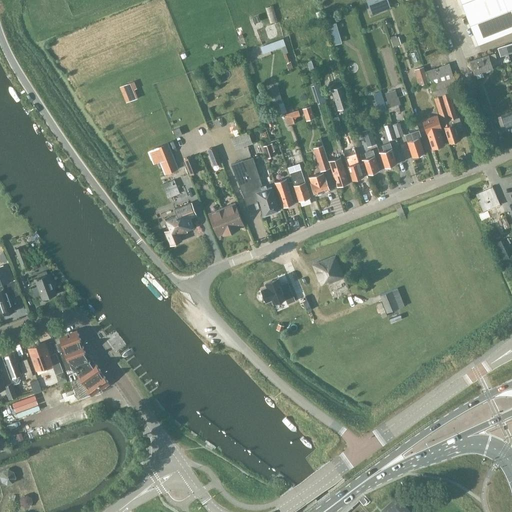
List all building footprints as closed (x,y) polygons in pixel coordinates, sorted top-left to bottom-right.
[(390,6),(387,0),(377,0),(367,4),(371,13),(390,6)] [(511,0),(460,0),(477,43),(511,30),(511,0)] [(336,23),(327,25),(333,45),(341,42),(336,23)] [(398,37),(391,40),(393,47),(401,44),(398,37)] [(505,45),(497,48),(500,56),(508,53),(505,45)] [(474,74),(492,68),(489,60),(496,58),(494,53),(470,61),(474,74)] [(423,67),(414,69),(419,85),(427,82),(423,67)] [(453,77),(429,85),(433,97),(434,97),(449,145),(461,141),(458,131),(463,130),(459,117),(457,118),(449,93),(458,90),(453,77)] [(133,82),(126,85),(129,91),(136,88),(133,82)] [(338,109),(348,106),(342,87),(332,90),(338,109)] [(321,88),(313,91),(317,104),(325,101),(321,88)] [(278,90),(273,92),(277,104),(282,102),(278,90)] [(388,111),(400,108),(398,102),(398,101),(395,91),(383,95),(388,111)] [(511,92),(509,94),(511,102),(511,101),(511,109),(500,115),(496,117),(502,131),(508,129),(507,128),(511,125),(511,92)] [(297,111),(284,115),(287,125),(295,122),(295,119),(296,117),(299,116),(297,111)] [(439,130),(441,129),(437,115),(422,120),(432,149),(444,145),(439,130)] [(390,123),(384,125),(389,140),(395,138),(390,123)] [(396,137),(403,135),(403,134),(399,123),(393,125),(396,137)] [(341,124),(335,125),(337,135),(343,133),(341,124)] [(370,129),(362,131),(367,147),(375,144),(370,129)] [(412,156),(417,155),(420,154),(424,152),(419,138),(421,137),(419,130),(405,134),(412,156)] [(235,150),(252,144),(247,132),(230,138),(235,150)] [(167,143),(153,149),(158,162),(163,175),(177,169),(167,143)] [(384,151),(379,152),(383,167),(387,167),(390,166),(390,165),(396,163),(390,143),(382,145),(384,151)] [(270,144),(263,146),(267,158),(274,156),(270,144)] [(320,171),(330,167),(322,144),(313,147),(313,148),(320,171)] [(212,165),(220,162),(214,148),(207,151),(212,165)] [(367,158),(362,159),(367,173),(368,173),(370,174),(373,173),(374,171),(379,169),(372,150),(365,152),(367,158)] [(190,175),(197,172),(191,156),(184,159),(190,175)] [(261,189),(260,185),(261,185),(252,157),(230,164),(244,198),(246,205),(256,201),(258,206),(260,206),(263,215),(279,210),(271,186),(261,189)] [(328,161),(330,167),(336,186),(349,182),(341,157),(328,161)] [(345,160),(347,166),(352,180),(353,179),(355,180),(358,179),(359,178),(363,176),(357,157),(345,160)] [(184,162),(177,164),(180,171),(186,168),(184,162)] [(305,198),(310,196),(298,164),(287,168),(298,200),(303,199),(305,198)] [(314,194),(329,189),(323,172),(308,177),(314,194)] [(282,207),(294,203),(291,194),(293,193),(288,177),(274,182),(282,207)] [(174,180),(162,185),(167,198),(179,193),(174,180)] [(482,221),(486,219),(486,218),(490,216),(488,211),(500,205),(492,187),(476,194),(483,212),(479,214),(482,221)] [(170,228),(164,231),(170,245),(182,241),(180,235),(188,232),(187,230),(194,228),(191,219),(198,216),(192,203),(175,210),(176,214),(166,218),(170,228)] [(221,208),(230,232),(239,228),(238,227),(243,225),(234,203),(221,208)] [(222,235),(230,232),(221,208),(208,214),(217,236),(222,234),(222,235)] [(506,218),(501,220),(505,229),(510,227),(506,218)] [(36,232),(31,236),(35,241),(40,237),(36,232)] [(22,268),(28,266),(21,247),(14,249),(22,268)] [(328,283),(343,277),(334,255),(311,264),(320,284),(327,282),(328,283)] [(13,281),(8,264),(0,266),(0,305),(3,315),(14,311),(9,298),(20,294),(15,280),(13,281)] [(56,294),(53,287),(55,283),(51,281),(49,274),(48,274),(47,270),(38,274),(39,278),(34,279),(37,287),(30,289),(33,296),(39,293),(42,300),(56,294)] [(261,287),(259,288),(261,294),(264,293),(265,297),(279,292),(280,296),(286,294),(281,282),(275,283),(273,279),(260,284),(261,287)] [(386,313),(404,306),(397,288),(379,295),(384,306),(381,307),(383,311),(385,311),(386,313)] [(56,343),(55,344),(57,352),(59,351),(70,381),(79,377),(92,395),(108,384),(96,368),(94,364),(92,360),(89,362),(85,356),(76,331),(59,338),(60,342),(56,343)] [(49,355),(44,342),(28,347),(36,369),(52,363),(55,373),(62,370),(56,353),(49,355)] [(18,363),(14,353),(3,357),(10,377),(13,386),(14,385),(14,384),(19,382),(20,379),(19,374),(22,373),(25,372),(27,378),(33,376),(27,359),(21,361),(21,362),(18,363)] [(0,389),(5,388),(8,399),(16,396),(11,382),(4,385),(0,374),(0,389)] [(23,496),(21,499),(22,503),(25,506),(29,505),(31,501),(30,498),(27,495),(23,496)] [(381,511),(382,511),(408,511),(395,498),(381,511)]
